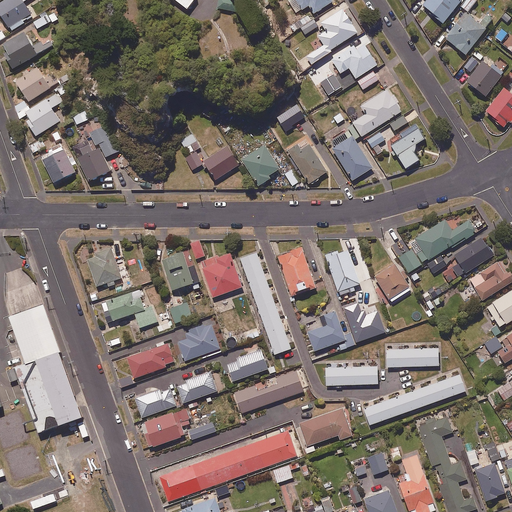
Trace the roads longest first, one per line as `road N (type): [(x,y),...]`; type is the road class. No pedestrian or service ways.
road 1 (residential): [(405,381),(370,392),(317,388),(258,215)]
road 2 (residential): [(258,215),(369,208),(485,173)]
road 3 (residential): [(31,214),(258,215)]
road 4 (residential): [(485,173),(374,0)]
road 5 (residential): [(31,214),(98,397)]
road 6 (residential): [(125,470),(306,408)]
road 7 (residential): [(98,397),(232,352)]
